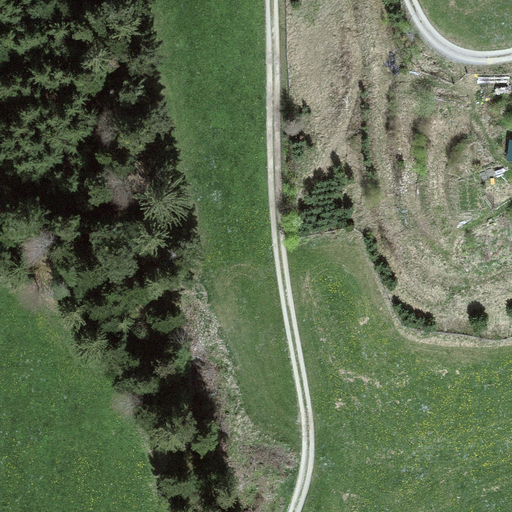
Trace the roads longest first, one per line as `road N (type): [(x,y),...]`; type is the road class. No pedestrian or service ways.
road 1 (track): [(273,0),(271,143),(309,434),(297,511)]
road 2 (track): [(511,52),(453,50),(427,28),(416,0)]
